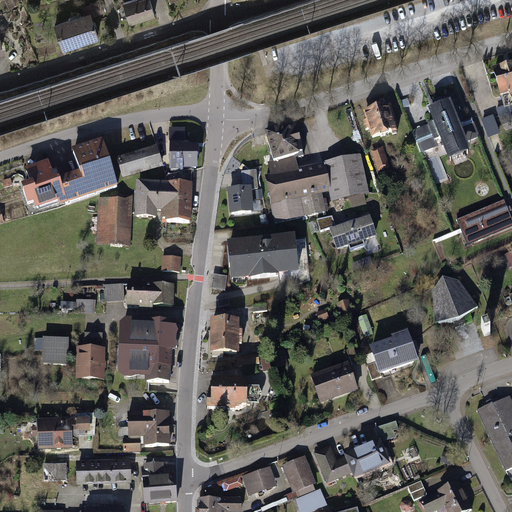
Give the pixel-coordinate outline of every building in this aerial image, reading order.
[(153,0),(135,0),(125,3),(132,24),(158,17),(153,0)] [(93,12),(57,24),(65,50),(102,38),(93,12)] [(299,70),(333,59),(325,37),(291,47),(299,70)] [(283,65),(278,52),(273,54),(277,67),(283,65)] [(511,64),(497,69),(508,108),(511,106),(511,64)] [(438,121),(413,131),(422,152),(440,145),(438,141),(448,137),(457,160),(477,152),(456,101),(434,110),(438,121)] [(395,106),(369,112),(375,137),(401,131),(395,106)] [(483,121),(490,140),(502,135),(495,117),(483,121)] [(279,162),(298,158),(308,155),(302,126),(272,132),(279,162)] [(55,175),(65,203),(66,205),(122,186),(106,141),(77,151),(82,166),(55,175)] [(189,143),(173,142),(173,170),(187,171),(187,168),(202,169),(202,147),(189,146),(189,143)] [(159,146),(120,159),(127,179),(165,166),(159,146)] [(385,147),(373,150),(379,169),(391,166),(385,147)] [(319,166),(325,194),(332,192),(335,203),(351,200),(373,195),(364,156),(319,166)] [(298,158),(279,162),(268,164),(271,176),(267,177),(277,224),(329,212),(325,194),(319,166),(301,170),(298,158)] [(65,203),(55,175),(52,165),(32,172),(37,187),(29,189),(35,207),(40,205),(42,211),(65,203)] [(11,180),(4,181),(6,188),(13,186),(11,180)] [(197,185),(140,183),(139,217),(161,218),(161,211),(166,211),(166,220),(196,221),(197,185)] [(251,191),(228,193),(231,218),(254,216),(251,191)] [(132,199),(99,199),(99,242),(131,243),(132,199)] [(511,217),(504,200),(457,220),(467,244),(511,224),(511,217)] [(333,216),(317,220),(321,232),(336,228),(333,216)] [(374,218),(334,231),(340,250),(351,246),(352,250),(365,245),(364,242),(380,236),(374,218)] [(292,229),(229,234),(230,274),(295,269),(292,229)] [(182,258),(164,258),(164,274),(182,274),(182,258)] [(215,276),(213,289),(227,291),(229,277),(215,276)] [(444,279),(432,290),(436,326),(467,323),(484,310),(460,281),(444,279)] [(176,284),(130,283),(129,306),(175,307),(176,284)] [(126,284),(106,285),(107,302),(126,302),(126,284)] [(350,300),(338,304),(343,316),(354,312),(350,300)] [(97,314),(97,301),(79,301),(79,314),(97,314)] [(241,320),(214,321),(215,354),(242,353),(241,320)] [(133,321),(125,328),(123,369),(133,381),(175,383),(176,355),(184,348),(183,334),(177,328),(178,323),(133,321)] [(490,323),(481,326),(485,336),(493,334),(490,323)] [(104,334),(84,333),(84,348),(104,348),(104,334)] [(394,343),(374,350),(383,375),(420,362),(410,333),(393,339),(394,343)] [(71,366),(71,339),(34,340),(34,352),(44,351),(44,367),(71,366)] [(107,350),(79,349),(78,380),(107,381),(107,350)] [(256,355),(238,358),(240,367),(258,364),(256,355)] [(351,363),(316,376),(325,401),(360,389),(351,363)] [(251,381),(215,382),(216,396),(211,397),(211,407),(252,406),(251,381)] [(511,396),(511,394),(477,409),(505,470),(511,466),(511,441),(510,436),(511,434),(511,396)] [(173,414),(132,415),(133,438),(125,439),(125,452),(144,452),(144,446),(173,445),(173,414)] [(94,418),(41,421),(42,449),(76,448),(76,435),(95,434),(94,418)] [(395,423),(377,429),(380,439),(388,436),(389,441),(400,437),(395,423)] [(349,457),(355,471),(358,479),(393,464),(383,439),(348,453),(349,457)] [(355,471),(349,457),(338,462),(332,446),(314,454),(327,483),(355,471)] [(308,458),(285,467),(295,495),(319,486),(308,458)] [(133,459),(79,461),(80,483),(133,481),(133,459)] [(77,464),(44,466),(45,484),(78,483),(77,464)] [(147,476),(145,476),(147,504),(181,502),(179,474),(167,475),(166,466),(146,467),(147,476)] [(249,496),(279,490),(274,469),(245,476),(249,496)] [(440,491),(442,495),(448,508),(450,511),(473,511),(475,511),(460,481),(440,491)] [(422,482),(408,489),(415,503),(429,496),(422,482)] [(429,511),(439,511),(448,508),(442,495),(425,503),(429,511)] [(244,511),(244,499),(201,500),(201,511),(244,511)]
